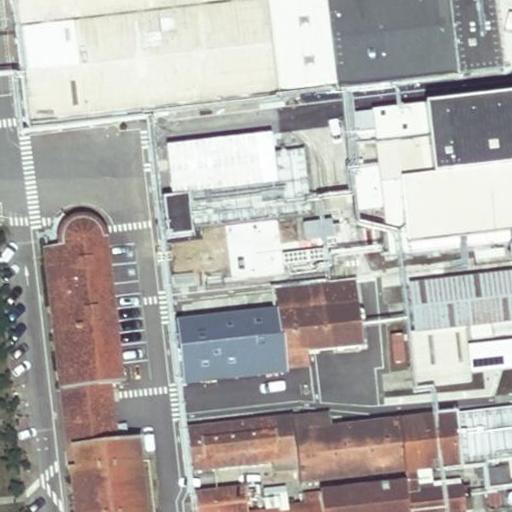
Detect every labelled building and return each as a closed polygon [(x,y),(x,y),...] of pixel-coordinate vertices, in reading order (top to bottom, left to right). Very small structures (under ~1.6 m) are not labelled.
[(12,0),(27,126),(278,97),(278,99),(502,72),(493,0),(12,0)] [(428,137),(375,143),(388,260),(510,245),(511,255),(511,254),(511,95),(424,106),(428,137)] [(371,112),(375,143),(428,137),(424,106),(371,112)] [(352,190),(329,191),(331,221),(354,220),(352,190)] [(187,195),(162,198),(167,239),(192,236),(187,195)] [(59,247),(45,249),(53,312),(66,310),(69,327),(55,328),(62,390),(108,384),(119,383),(103,242),(102,236),(100,230),(97,224),(93,221),(89,219),(84,218),(79,218),(74,220),(70,222),(66,225),(63,229),(60,234),(59,238),(59,243),(59,247)] [(319,221),(301,226),(306,248),(281,254),(286,275),(329,264),(319,221)] [(511,273),(409,285),(414,334),(413,334),(420,388),(470,383),(464,328),(511,322),(511,273)] [(281,327),(178,338),(183,380),(282,369),(307,366),(306,352),(360,346),(353,283),(277,291),(281,327)] [(191,303),(194,323),(220,320),(219,316),(232,314),(231,301),(218,303),(218,300),(191,303)] [(55,328),(69,327),(66,310),(53,312),(55,328)] [(64,408),(110,403),(109,395),(108,384),(62,390),(64,408)] [(142,511),(134,442),(130,400),(110,403),(64,408),(68,449),(73,448),(76,468),(71,468),(75,511),(142,511)] [(511,412),(497,415),(503,463),(511,462),(511,412)] [(298,484),(317,481),(405,472),(415,471),(458,467),(453,415),(328,429),(326,415),(189,431),(193,472),(241,467),(272,463),(274,474),(297,471),(298,484)] [(490,415),(459,419),(465,468),(496,464),(490,415)] [(510,486),(508,468),(486,471),(488,489),(510,486)] [(405,472),(407,485),(416,485),(415,471),(405,472)] [(432,483),(416,485),(407,485),(319,495),(320,509),(294,511),(245,511),(243,491),(196,496),(197,511),(471,511),(472,511),(469,487),(433,491),(432,483)]
